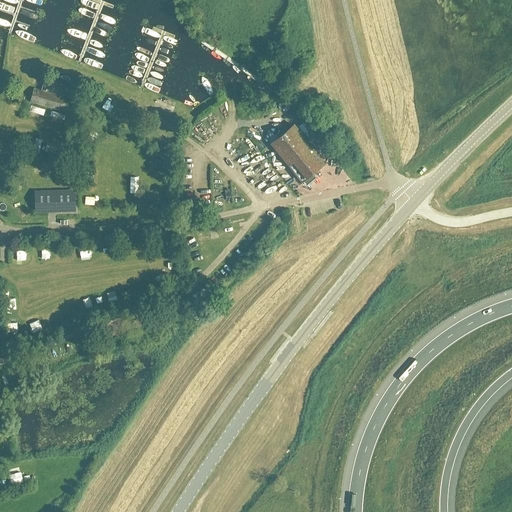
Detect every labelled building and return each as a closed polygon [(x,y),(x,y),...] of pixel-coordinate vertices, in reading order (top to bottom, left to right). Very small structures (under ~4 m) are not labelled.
[(68,112),(76,83),(37,73),(29,102),(68,112)] [(29,107),(28,114),(43,117),(44,110),(29,107)] [(48,118),(63,122),(64,116),(50,112),(48,118)] [(316,177),(312,172),(324,163),(293,124),(271,143),(306,186),(316,177)] [(75,211),(75,190),(34,191),(35,212),(75,211)] [(28,259),(27,249),(20,250),(20,259),(28,259)]
